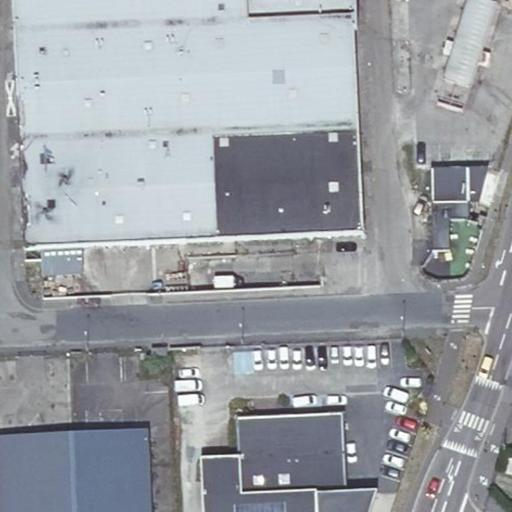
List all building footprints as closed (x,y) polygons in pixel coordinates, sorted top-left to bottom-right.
[(24,251),(363,236),(351,0),(59,0),(11,2),(16,91),(13,91),(14,102),(16,102),(24,251)] [(468,0),(454,39),(477,47),(494,0),(493,0),(468,0)] [(449,54),(472,62),(477,47),(454,39),(449,54)] [(441,77),(464,84),(472,62),(449,54),(441,77)] [(432,203),(469,201),(467,166),(430,168),(432,203)] [(166,349),(152,350),(152,362),(167,361),(166,349)] [(201,511),(370,511),(378,491),(346,492),(342,412),(235,417),(236,457),(199,459),(201,511)] [(0,511),(146,511),(144,430),(0,432),(0,511)]
